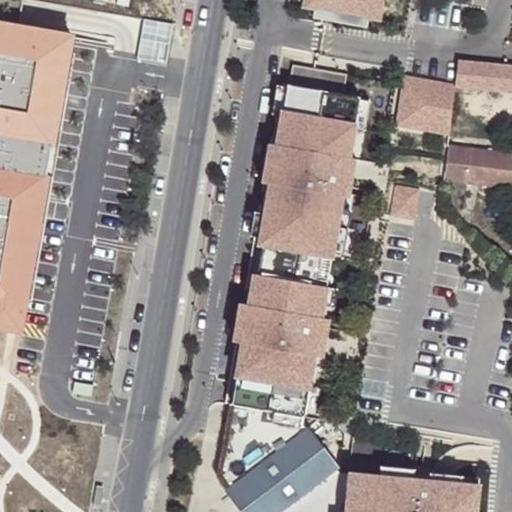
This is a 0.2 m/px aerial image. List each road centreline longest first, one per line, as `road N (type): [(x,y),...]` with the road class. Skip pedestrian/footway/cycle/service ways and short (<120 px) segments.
road 1 (residential): [(129,511),(211,0)]
road 2 (unknown): [(198,80),(113,69),(100,76),(92,97),(52,383),(57,397),(75,407),(143,418)]
